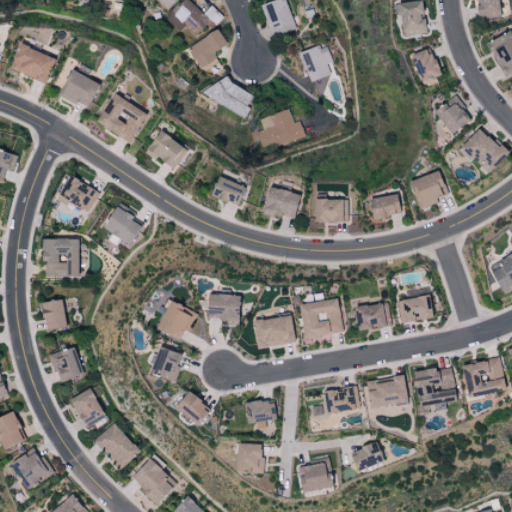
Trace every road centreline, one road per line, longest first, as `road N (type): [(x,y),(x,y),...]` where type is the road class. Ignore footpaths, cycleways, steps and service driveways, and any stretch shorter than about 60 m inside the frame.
road 1 (residential): [(0,107),(213,229),(300,249),(419,241),(511,194)]
road 2 (residential): [(60,136),(21,240),(19,317),(39,383),(71,440),(130,511)]
road 3 (residential): [(511,327),(479,340),(221,380)]
road 4 (residential): [(447,0),(466,64),(511,120)]
